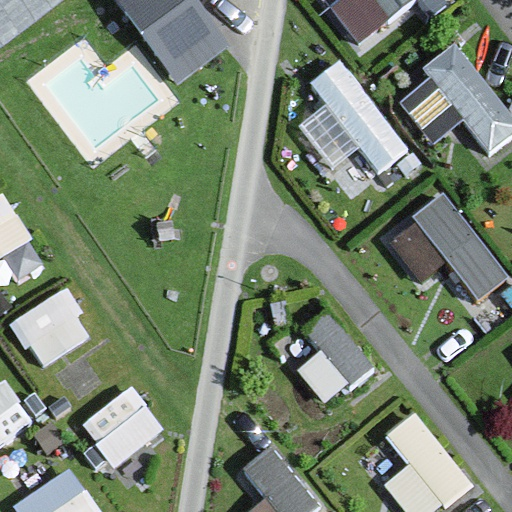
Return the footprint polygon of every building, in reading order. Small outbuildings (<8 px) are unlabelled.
[(187,0),(115,0),(141,34),(187,0)] [(194,0),(187,0),(141,34),(179,85),(229,47),(194,0)] [(331,0),(365,40),(414,0),(331,0)] [(469,115),(491,147),(511,132),(511,103),(467,41),(401,88),(436,138),(469,115)] [(345,54),(313,79),(330,101),(294,129),(326,170),(365,139),(385,164),(414,141),(345,54)] [(0,192),(0,257),(9,254),(17,272),(47,258),(13,187),(0,192)] [(427,276),(454,256),(483,294),(511,272),(511,268),(451,189),(393,233),(427,276)] [(45,360),(99,325),(69,280),(15,315),(45,360)] [(0,440),(38,411),(7,371),(0,376),(0,440)] [(137,378),(85,418),(119,462),(171,421),(137,378)] [(365,449),(414,511),(434,511),(478,477),(421,405),(365,449)] [(278,438),(245,465),(267,492),(242,511),(308,511),(327,498),(278,438)] [(18,497),(29,511),(98,511),(108,505),(72,456),(18,497)]
